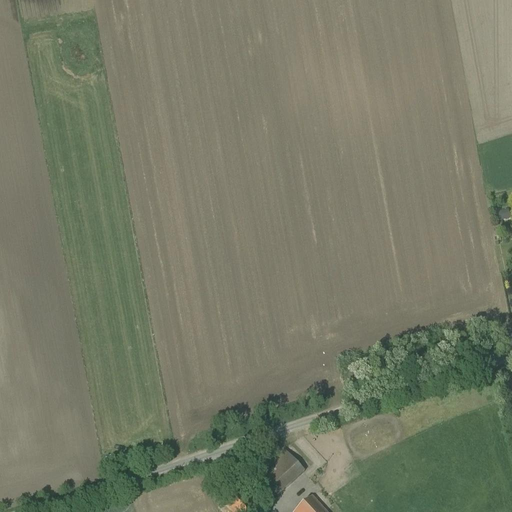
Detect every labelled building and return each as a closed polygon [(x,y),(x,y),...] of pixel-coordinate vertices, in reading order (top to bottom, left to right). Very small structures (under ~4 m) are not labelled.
[(502,221),(511,219),(511,213),(511,209),(500,211),(502,221)] [(284,449),(256,473),(276,496),(303,471),(284,449)] [(116,459),(119,472),(141,467),(138,454),(116,459)] [(257,511),(259,511),(237,489),(223,503),(231,511),(257,511)] [(322,511),(311,499),(296,511),(322,511)]
